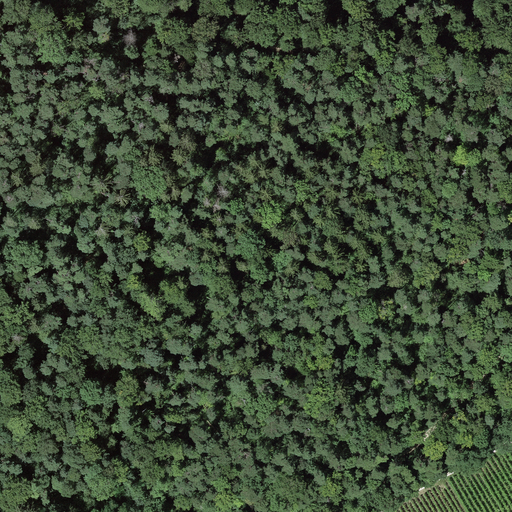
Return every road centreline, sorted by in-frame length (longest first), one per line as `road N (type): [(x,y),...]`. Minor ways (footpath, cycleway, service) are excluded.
road 1 (track): [(511,94),(270,43),(0,14)]
road 2 (track): [(348,511),(511,341)]
road 3 (track): [(511,439),(373,511)]
